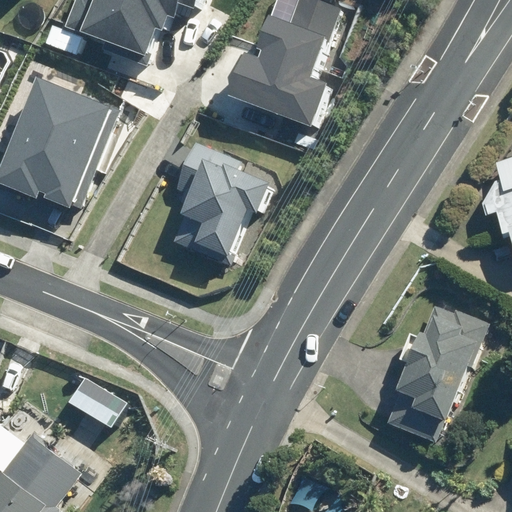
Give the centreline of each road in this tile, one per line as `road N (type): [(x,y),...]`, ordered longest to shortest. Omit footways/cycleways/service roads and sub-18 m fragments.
road 1 (tertiary): [(500,0),(265,395)]
road 2 (residential): [(0,277),(265,395)]
road 3 (tertiary): [(265,395),(218,511)]
